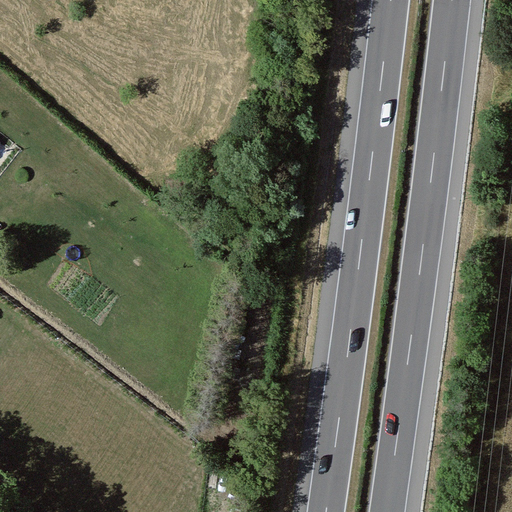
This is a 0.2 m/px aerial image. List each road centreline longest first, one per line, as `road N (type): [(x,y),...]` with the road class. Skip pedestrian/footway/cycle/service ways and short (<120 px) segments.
road 1 (motorway): [(387,511),(452,0)]
road 2 (motorway): [(390,0),(326,511)]
